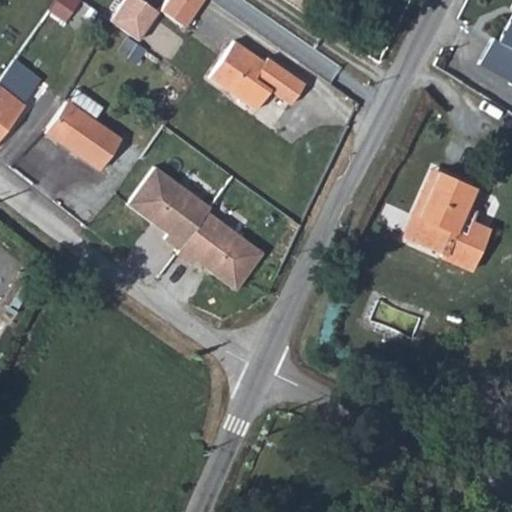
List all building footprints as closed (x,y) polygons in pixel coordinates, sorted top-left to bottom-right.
[(68,20),(78,0),(56,0),(51,11),(68,20)] [(155,11),(138,0),(125,0),(110,22),(136,39),(155,11)] [(165,0),(159,10),(188,28),(205,0),(165,0)] [(319,0),(285,0),(326,27),(337,11),(319,0)] [(511,26),(503,44),(490,37),(476,64),(511,83),(511,26)] [(262,61),(232,40),(207,76),(252,108),(267,87),(288,102),(302,83),(265,58),(262,61)] [(89,167),(112,134),(84,114),(93,101),(67,82),(33,129),(89,167)] [(0,121),(15,100),(0,84),(0,121)] [(204,202),(146,162),(120,200),(161,229),(158,234),(174,246),(172,250),(186,260),(189,256),(230,283),(257,244),(201,206),(204,202)] [(425,248),(424,251),(457,269),(479,228),(460,218),(452,232),(441,227),(463,186),(430,168),(395,232),(425,248)]
